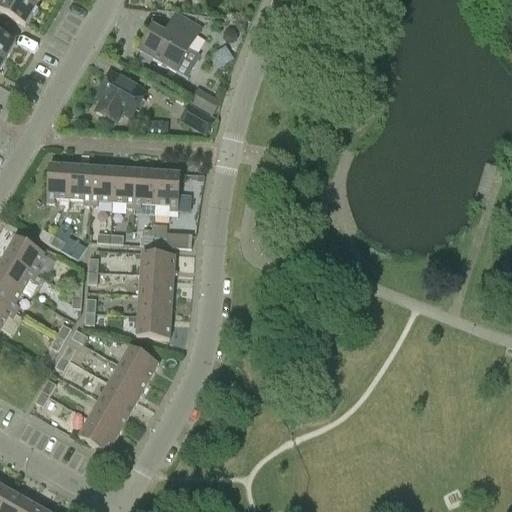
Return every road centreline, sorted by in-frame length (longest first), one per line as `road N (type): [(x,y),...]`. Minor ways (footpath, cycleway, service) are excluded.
road 1 (residential): [(121,511),(184,400),(208,332),(230,159),(254,55),(281,0)]
road 2 (residential): [(0,193),(110,0)]
road 3 (residential): [(121,511),(0,441)]
